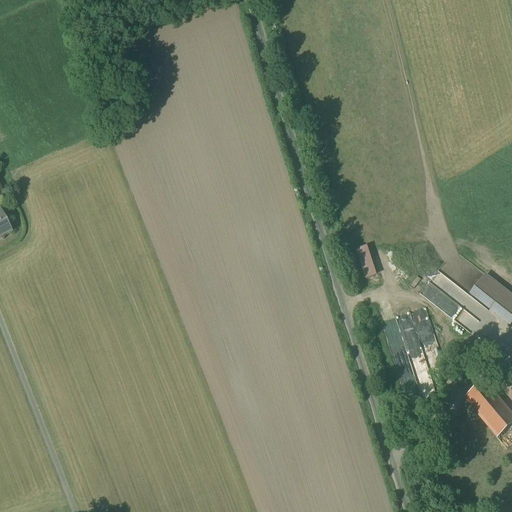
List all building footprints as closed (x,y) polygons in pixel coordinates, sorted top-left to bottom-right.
[(0,236),(1,236),(1,237),(11,232),(0,212),(0,236)] [(372,246),(360,250),(370,280),(383,276),(372,246)] [(511,324),(511,295),(485,275),(469,296),(510,327),(511,324)] [(494,353),(482,339),(466,352),(477,366),(494,353)] [(511,427),(511,415),(485,383),(465,399),(498,439),(511,427)]
